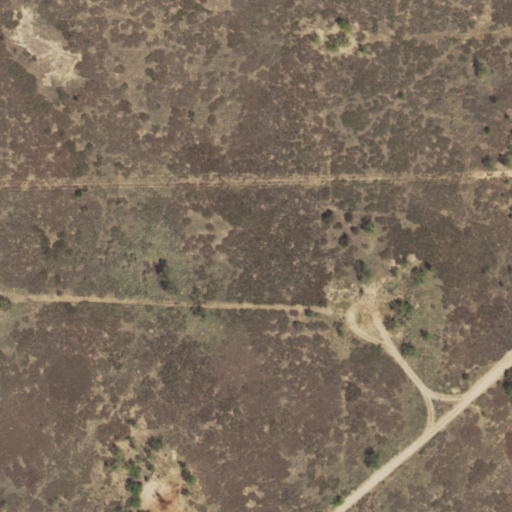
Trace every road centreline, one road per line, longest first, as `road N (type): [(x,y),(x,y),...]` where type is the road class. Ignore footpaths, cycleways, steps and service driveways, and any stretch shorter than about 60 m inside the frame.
road 1 (track): [(360,511),(392,482),(392,138),(382,0)]
road 2 (track): [(0,338),(387,346)]
road 3 (track): [(511,370),(392,482),(393,511)]
